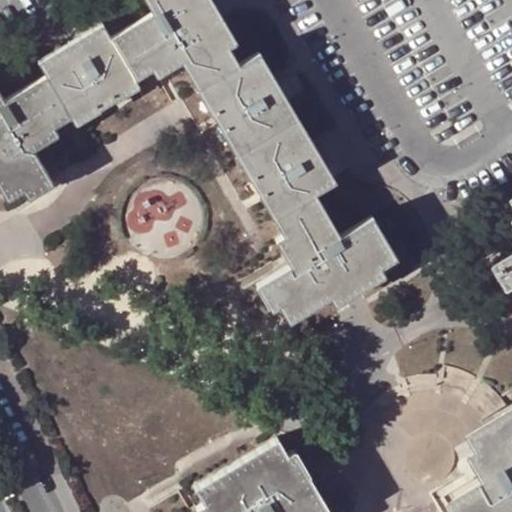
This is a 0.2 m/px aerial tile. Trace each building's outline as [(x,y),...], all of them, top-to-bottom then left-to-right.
[(0,186),(8,199),(23,190),(49,175),(33,149),(29,141),(54,127),(71,116),(95,102),(111,93),(135,79),(152,69),(178,54),(182,61),(198,88),(204,84),(218,110),(213,113),(221,127),(227,124),(256,173),(250,177),(259,193),(266,190),(279,213),(274,217),(283,233),(299,259),(291,264),(264,280),(279,303),(289,320),(330,296),(380,267),(397,258),(372,216),(340,235),(315,193),(335,181),(259,52),(239,64),(229,47),(200,0),(145,0),(152,12),(111,36),(103,24),(39,62),(46,75),(4,100),(0,93),(0,186)] [(210,0),(200,0),(229,47),(236,43),(210,0)] [(182,61),(178,54),(152,69),(156,76),(182,61)] [(139,86),(135,79),(111,93),(115,101),(139,86)] [(218,110),(204,84),(198,88),(196,89),(211,114),(213,113),(218,110)] [(100,109),(95,102),(71,116),(76,124),(100,109)] [(256,173),(227,124),(221,127),(219,128),(248,178),(250,177),(256,173)] [(54,127),(29,141),(33,149),(58,134),(54,127)] [(53,183),(49,175),(23,190),(28,198),(53,183)] [(279,213),(266,190),(259,193),(258,193),(272,218),(274,217),(279,213)] [(291,264),(299,259),(283,233),(275,238),(291,264)] [(511,287),(511,268),(507,260),(499,265),(511,287)] [(385,274),(380,267),(330,296),(335,304),(385,274)] [(271,309),(279,303),(264,280),(256,284),(271,309)] [(511,511),(511,412),(473,435),(483,451),(498,476),(491,480),(464,496),(473,511),(511,511)] [(195,486),(205,502),(210,511),(330,511),(309,474),(302,478),(288,454),(278,437),(195,486)] [(288,454),(302,478),(309,474),(295,449),(288,454)] [(491,480),(498,476),(483,451),(476,456),(491,480)] [(462,511),(473,511),(464,496),(456,501),(462,511)] [(200,511),(210,511),(205,502),(197,507),(200,511)]
